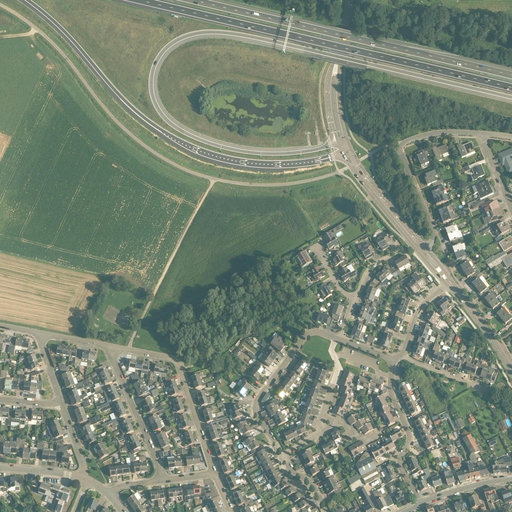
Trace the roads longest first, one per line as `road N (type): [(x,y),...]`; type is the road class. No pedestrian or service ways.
road 1 (motorway): [(338,144),(265,154),(219,147),(175,127),(159,113),(151,75),(161,53),(189,35),(255,37),(511,97)]
road 2 (motorway): [(137,0),(511,88)]
road 3 (motorway): [(26,0),(141,116),(189,148),(283,165),(342,154)]
road 4 (motorway): [(511,75),(190,0)]
road 5 (unclassified): [(213,179),(129,134),(60,51),(0,5)]
road 6 (residential): [(426,248),(432,231),(399,150),(430,134),(481,133)]
road 7 (residential): [(215,474),(173,359),(107,346)]
road 8 (residential): [(331,337),(305,333),(254,403),(282,456)]
road 9 (residential): [(163,480),(107,346)]
road 10 (residential): [(420,503),(399,466),(409,432),(391,376)]
road 11 (secondary): [(426,248),(348,144)]
road 12 (secondary): [(342,154),(420,255)]
